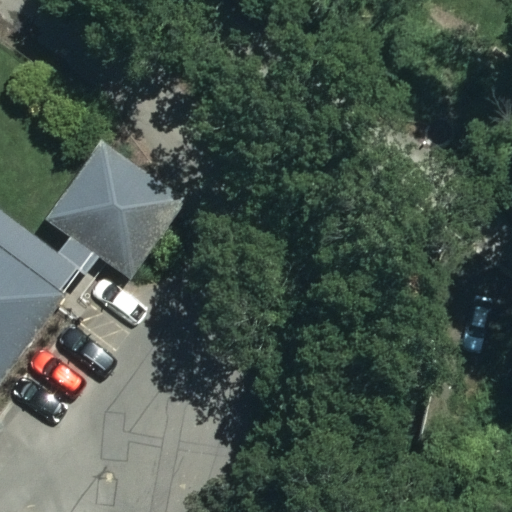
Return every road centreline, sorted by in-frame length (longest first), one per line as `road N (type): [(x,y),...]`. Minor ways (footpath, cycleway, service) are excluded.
road 1 (residential): [(44,0),(189,124),(229,172),(242,241),(238,322),(216,402),(166,511)]
road 2 (track): [(229,172),(338,188),(481,246),(511,271)]
